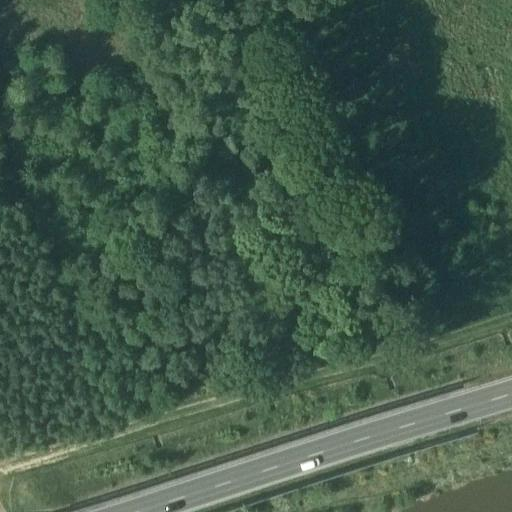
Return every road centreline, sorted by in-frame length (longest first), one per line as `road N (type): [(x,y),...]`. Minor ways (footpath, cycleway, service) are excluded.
road 1 (track): [(0,465),(351,366),(511,311)]
road 2 (primary): [(115,511),(511,391)]
